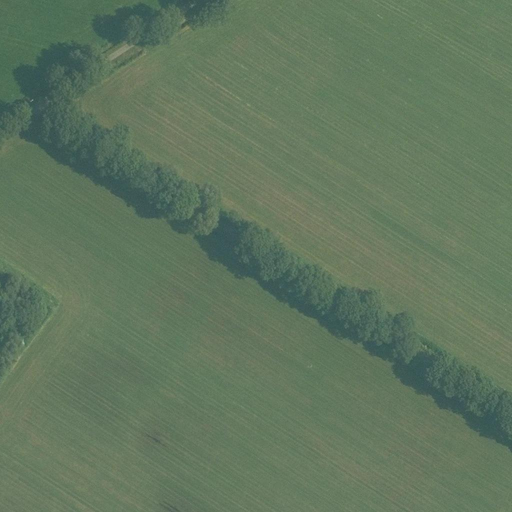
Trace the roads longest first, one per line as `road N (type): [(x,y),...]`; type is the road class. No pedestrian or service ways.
road 1 (unclassified): [(511,414),(37,105)]
road 2 (unclassified): [(37,105),(200,0)]
